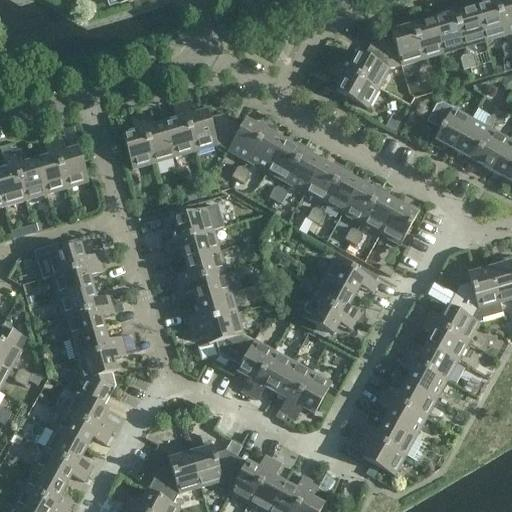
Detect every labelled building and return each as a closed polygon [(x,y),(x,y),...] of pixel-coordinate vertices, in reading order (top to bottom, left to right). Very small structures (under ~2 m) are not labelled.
[(107,0),(109,8),(120,5),(137,0),(107,0)] [(487,5),(476,9),(486,44),(507,38),(495,0),(486,0),(487,5)] [(511,0),(495,0),(507,38),(511,36),(511,0)] [(103,6),(85,11),(88,21),(106,16),(105,14),(103,6)] [(463,7),(453,9),(465,50),(486,44),(476,9),(464,12),(463,7)] [(446,17),(434,21),(444,56),(465,50),(453,9),(444,12),(446,17)] [(421,19),(412,21),(424,61),(444,56),(434,21),(423,24),(421,19)] [(392,33),(394,40),(402,68),(424,61),(412,21),(403,24),(404,29),(392,33)] [(291,35),(278,28),(273,36),(286,44),(291,35)] [(340,58),(335,66),(380,91),(390,71),(402,68),(394,40),(371,46),(365,57),(359,53),(352,65),(340,58)] [(511,58),(507,44),(503,45),(501,49),(504,60),(511,58)] [(465,56),(469,70),(476,68),(473,57),(470,55),(465,56)] [(460,61),(463,72),(469,70),(465,56),(462,57),(460,61)] [(380,91),(335,66),(331,75),(343,81),(337,93),(369,110),(380,91)] [(424,68),(428,82),(435,80),(432,69),(427,67),(424,68)] [(418,73),(421,84),(428,82),(424,68),(420,70),(418,73)] [(511,89),(511,78),(503,80),(501,87),(504,91),(511,92),(511,89)] [(485,84),(472,88),(473,92),(484,98),(487,91),(485,84)] [(192,101),(182,104),(196,153),(219,147),(229,152),(243,127),(222,116),(210,119),(208,112),(196,116),(192,101)] [(177,121),(166,124),(176,159),(196,153),(182,104),(173,107),(177,121)] [(437,106),(428,123),(442,131),(433,146),(443,151),(445,147),(456,152),(473,121),(444,104),(437,106)] [(478,111),(473,121),(456,152),(466,158),(463,163),(472,168),(492,131),(495,126),(502,113),(494,109),(490,118),(478,111)] [(150,113),(141,116),(155,165),(176,159),(166,124),(154,128),(150,113)] [(507,116),(502,113),(495,126),(498,127),(501,126),(507,116)] [(155,165),(141,116),(131,119),(135,133),(123,137),(133,171),(155,165)] [(391,116),(385,128),(394,133),(401,121),(391,116)] [(243,127),(229,152),(249,163),(269,127),(260,122),(258,127),(246,121),(243,127)] [(269,127),(249,163),(268,173),(285,142),(274,137),(277,132),(269,127)] [(492,131),(472,168),(480,172),(483,167),(493,173),(511,142),(492,131)] [(63,138),(54,141),(68,190),(90,184),(80,149),(67,152),(63,138)] [(48,158),(37,161),(47,196),(68,190),(54,141),(44,144),(48,158)] [(295,148),(285,142),(268,173),(286,184),(306,148),(299,144),(295,148)] [(511,142),(493,173),(504,179),(501,184),(510,188),(511,184),(511,142)] [(306,148),(286,184),(305,194),(322,163),(312,157),(315,152),(306,148)] [(22,151),(12,153),(26,202),(47,196),(37,161),(26,164),(22,151)] [(12,153),(3,156),(7,170),(0,172),(0,188),(6,208),(26,202),(12,153)] [(322,163),(305,194),(324,205),(344,168),(336,164),(333,169),(322,163)] [(231,179),(237,182),(244,170),(240,168),(236,169),(231,179)] [(344,168),(324,205),(343,215),(360,184),(350,178),(353,173),(344,168)] [(244,170),(237,182),(243,186),(249,176),(247,172),(244,170)] [(371,189),(360,184),(343,215),(362,226),(382,190),(373,185),(371,189)] [(268,200),(275,203),(281,191),(277,189),(274,190),(268,200)] [(390,194),(382,190),(362,226),(381,236),(398,205),(388,199),(390,194)] [(281,191),(275,203),(281,206),(286,197),(285,193),(281,191)] [(145,199),(137,201),(141,215),(149,213),(145,199)] [(398,205),(381,236),(401,247),(421,211),(411,205),(409,211),(398,205)] [(177,232),(163,236),(165,246),(214,232),(222,230),(215,206),(208,208),(208,210),(173,220),(177,232)] [(306,221),(313,224),(319,212),(315,210),(312,210),(306,221)] [(313,224),(319,227),(324,217),(323,214),(319,212),(313,224)] [(344,241),(350,245),(357,232),(353,230),(349,231),(344,241)] [(214,232),(165,246),(168,255),(182,251),(185,262),(220,252),(214,232)] [(350,245),(356,248),(362,238),(361,234),(357,232),(350,245)] [(57,246),(35,252),(43,281),(53,278),(102,264),(99,255),(85,259),(81,246),(59,253),(57,246)] [(175,278),(178,287),(226,273),(220,252),(185,262),(189,274),(175,278)] [(502,266),(491,269),(500,304),(511,301),(511,261),(511,258),(500,261),(502,266)] [(335,260),(324,280),(355,297),(361,287),(374,294),(379,284),(335,260)] [(102,264),(53,278),(59,299),(93,289),(90,277),(104,273),(102,264)] [(380,268),(378,272),(390,279),(393,273),(384,267),(380,268)] [(447,307),(479,325),(482,323),(481,321),(503,315),(500,304),(491,269),(479,273),(478,268),(467,270),(471,283),(459,287),(447,307)] [(226,273),(178,287),(180,296),(194,292),(197,304),(232,294),(226,273)] [(324,280),(313,299),(358,323),(362,315),(350,308),(355,297),(324,280)] [(93,289),(59,299),(65,319),(113,305),(111,296),(97,300),(93,289)] [(187,319),(190,329),(238,315),(232,294),(197,304),(201,315),(187,319)] [(358,323),(313,299),(302,319),(334,336),(340,325),(353,332),(358,323)] [(113,305),(65,319),(71,340),(106,330),(102,318),(116,315),(113,305)] [(272,313),(270,306),(262,308),(264,312),(267,315),(272,313)] [(429,312),(424,320),(468,345),(479,325),(447,307),(441,319),(429,312)] [(238,315),(190,329),(192,338),(206,334),(210,346),(216,344),(220,356),(241,367),(255,342),(244,336),(238,315)] [(468,345),(424,320),(420,328),(432,335),(426,346),(458,363),(468,345)] [(0,365),(11,372),(22,353),(17,350),(24,339),(3,327),(0,330),(0,365)] [(106,330),(71,340),(77,361),(126,347),(123,337),(109,341),(106,330)] [(255,342),(241,367),(238,374),(249,380),(242,393),(250,397),(275,353),(255,342)] [(408,349),(403,358),(447,382),(458,363),(426,346),(420,356),(408,349)] [(103,407),(114,387),(111,375),(118,373),(114,360),(128,356),(126,347),(77,361),(83,383),(77,393),(103,407)] [(250,397),(259,402),(266,389),(276,395),(293,363),(275,353),(250,397)] [(447,382),(403,358),(399,366),(411,373),(405,384),(437,401),(447,382)] [(293,363),(276,395),(287,400),(280,413),(288,418),(312,373),(293,363)] [(11,372),(0,365),(0,390),(1,391),(8,377),(14,379),(15,383),(24,389),(28,381),(16,375),(16,376),(11,373),(11,372)] [(16,375),(28,381),(29,381),(28,383),(37,388),(42,379),(36,375),(31,377),(22,371),(18,372),(16,375)] [(312,373),(288,418),(296,423),(303,410),(315,416),(332,384),(312,373)] [(387,388),(382,396),(426,420),(437,401),(405,384),(400,395),(387,388)] [(103,407),(77,393),(66,413),(110,437),(115,429),(103,422),(109,411),(103,407)] [(426,420),(382,396),(378,404),(390,411),(385,421),(416,439),(426,420)] [(0,416),(7,421),(11,415),(1,409),(0,409),(0,416)] [(110,437),(66,413),(56,432),(87,449),(93,439),(106,446),(110,437)] [(466,419),(458,415),(454,421),(463,425),(466,419)] [(366,425),(362,433),(405,458),(416,439),(385,421),(379,432),(366,425)] [(56,432),(45,451),(90,475),(94,467),(82,460),(87,449),(56,432)] [(405,458),(362,433),(357,442),(369,449),(370,449),(363,460),(395,477),(405,458)] [(203,451),(191,454),(201,489),(223,482),(234,488),(247,463),(226,451),(215,455),(211,443),(201,446),(203,451)] [(45,451),(35,470),(67,487),(73,477),(85,484),(90,475),(45,451)] [(160,471),(148,492),(174,506),(180,495),(201,489),(191,454),(179,457),(178,452),(168,455),(171,467),(160,471)] [(259,469),(247,463),(234,488),(230,495),(249,506),(274,461),(266,457),(259,469)] [(274,461),(249,506),(260,511),(270,511),(286,484),(275,479),(282,466),(274,461)] [(35,470),(25,489),(67,511),(69,511),(74,505),(61,498),(67,487),(35,470)] [(286,484),(270,511),(295,511),(312,482),(303,478),(296,490),(286,484)] [(312,482),(295,511),(321,511),(325,506),(313,499),(320,487),(312,482)] [(67,511),(25,489),(14,507),(22,511),(67,511)] [(129,496),(124,505),(137,511),(178,511),(180,509),(174,506),(148,492),(142,503),(129,496)]
